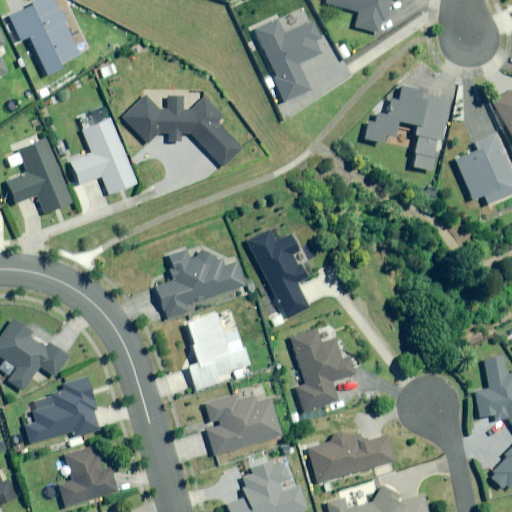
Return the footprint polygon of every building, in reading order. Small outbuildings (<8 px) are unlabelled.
[(81,53),(56,0),(39,0),(9,14),(21,40),(31,35),(50,74),(65,67),(63,62),(81,53)] [(325,0),(324,3),(358,13),(354,27),(381,35),(391,0),(325,0)] [(285,35),(278,20),(255,30),(275,76),(272,77),(284,103),(310,91),(299,65),(322,54),(314,38),(319,35),(312,22),(285,35)] [(117,72),(113,64),(100,70),(104,78),(117,72)] [(419,91),(398,86),(390,117),(374,114),(372,124),(366,122),(362,139),(381,144),(383,136),(391,138),(395,121),(418,127),(409,167),(430,172),(447,101),(418,94),(419,91)] [(511,89),(491,102),(511,139),(511,89)] [(184,106),(184,97),(167,97),(167,107),(162,112),(147,96),(123,118),(148,145),(163,132),(172,142),(178,142),(189,132),(223,169),(243,150),(217,122),(226,114),(208,95),(189,112),(184,106)] [(136,183),(111,119),(82,130),(91,153),(70,162),(79,185),(101,176),(108,194),(136,183)] [(511,193),(511,165),(500,136),(476,146),(479,153),(459,162),(474,197),(484,193),(488,204),(511,193)] [(71,204),(46,140),(17,151),(27,175),(6,182),(15,205),(36,197),(43,214),(71,204)] [(295,284),(306,278),(299,264),(297,265),(293,258),(298,255),(289,236),(274,244),(268,232),(246,243),(286,321),(308,310),(295,284)] [(220,260),(202,266),(199,257),(188,261),(184,251),(167,257),(175,281),(154,288),(165,320),(187,313),(184,307),(243,287),(235,263),(222,267),(220,260)] [(284,323),(280,313),(270,317),(274,327),(284,323)] [(226,352),(215,314),(183,323),(196,365),(186,368),(193,391),(217,384),(215,376),(249,365),(243,347),(226,352)] [(29,334),(11,321),(0,335),(0,358),(15,369),(6,381),(20,392),(38,367),(52,378),(66,358),(45,342),(41,348),(27,338),(29,334)] [(319,343),(314,330),(288,338),(304,386),(294,389),(302,413),(336,402),(329,382),(353,375),(347,358),(339,360),(332,339),(319,343)] [(511,371),(505,373),(502,354),(481,357),(487,392),(471,394),(476,419),(493,417),(492,423),(506,421),(511,429),(511,441),(499,454),(506,461),(492,474),(495,477),(491,482),(500,491),(503,487),(508,491),(511,486),(511,371)] [(99,430),(84,380),(63,386),(64,391),(50,395),(53,406),(31,412),(34,423),(23,427),(28,445),(71,432),(73,438),(99,430)] [(236,402),(234,395),(202,405),(209,429),(203,431),(211,456),(278,436),(267,400),(254,404),(252,397),(236,402)] [(360,444),(358,435),(306,450),(316,484),(393,462),(385,437),(360,444)] [(98,468),(92,447),(62,455),(69,482),(57,486),(63,508),(115,493),(107,465),(98,468)] [(251,474),(240,478),(244,489),(240,490),(243,499),(225,505),(227,511),(298,511),(305,510),(297,486),(279,492),(277,484),(287,481),(281,464),(270,467),(268,463),(249,469),(251,474)] [(0,505),(13,499),(5,482),(1,484),(0,480),(0,505)] [(325,504),(327,511),(426,511),(422,495),(398,501),(399,496),(381,485),(368,504),(345,510),(342,499),(325,504)]
